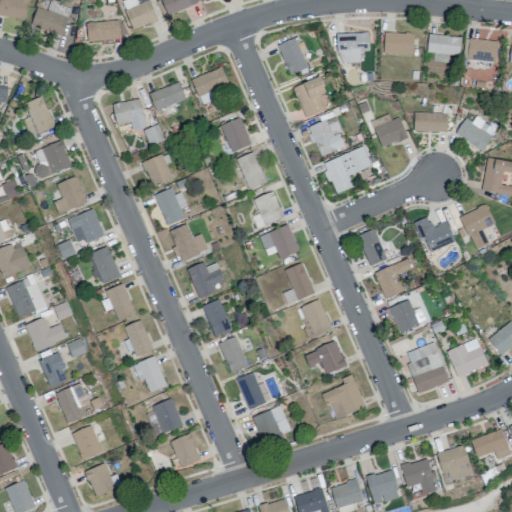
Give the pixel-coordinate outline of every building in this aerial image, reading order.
[(0,0),(0,16),(24,21),(27,0),(0,0)] [(123,0),(121,1),(132,30),(157,20),(148,0),(147,0),(137,4),(135,0),(123,0)] [(160,0),(166,16),(196,4),(194,0),(160,0)] [(61,35),(70,9),(49,2),(46,11),(36,7),(30,25),(61,35)] [(123,19),(85,25),(87,42),(126,37),(123,19)] [(412,55),(413,33),(384,32),(383,54),(412,55)] [(342,63),(360,62),(359,52),(368,51),(368,33),(336,34),(336,52),(342,52),(342,63)] [(426,53),(433,53),(432,62),(447,62),(447,55),(459,56),(460,37),(427,35),(426,53)] [(276,45),(289,75),(307,68),(294,38),(276,45)] [(463,61),(496,62),(497,41),(464,39),(463,61)] [(198,80),(226,68),(233,84),(205,97),(198,80)] [(324,92),(320,78),(293,86),(302,117),(324,111),(319,94),(324,92)] [(154,95),(182,82),(190,99),(162,111),(154,95)] [(212,100),(210,93),(198,96),(200,104),(212,100)] [(24,103),(30,117),(22,121),(29,137),(53,127),(41,96),(24,103)] [(116,125),(130,122),(132,130),(146,127),(139,98),(111,105),(116,125)] [(445,132),(446,113),(413,112),(413,131),(445,132)] [(390,120),(388,114),(370,121),(381,148),(407,137),(398,117),(390,120)] [(454,133),(482,151),(497,128),(476,114),(471,122),(465,118),(454,133)] [(321,157),(346,145),(332,116),(307,128),(321,157)] [(244,119),(225,127),(235,153),(255,146),(244,119)] [(163,140),(157,124),(142,130),(149,146),(163,140)] [(66,142),(46,149),(57,176),(76,168),(66,142)] [(322,163),(334,194),(353,187),(348,175),(371,166),(363,146),(322,163)] [(165,156),(145,164),(156,190),(175,183),(165,156)] [(260,156),(241,164),(251,190),(271,183),(260,156)] [(481,191),(511,195),(511,187),(500,185),(502,172),(511,173),(511,161),(485,158),(481,191)] [(80,178),(60,186),(71,212),(90,205),(80,178)] [(0,182),(0,199),(14,199),(14,182),(0,182)] [(173,195),(171,188),(154,194),(165,225),(183,219),(180,209),(186,207),(181,192),(173,195)] [(278,193),(259,200),(269,227),(289,219),(278,193)] [(96,209),(76,216),(87,243),(106,236),(96,209)] [(418,241),(424,239),(427,251),(453,243),(447,221),(430,226),(428,218),(413,222),(418,241)] [(0,241),(11,237),(4,221),(0,222),(0,241)] [(292,225),(273,233),(283,259),(303,252),(292,225)] [(202,255),(190,226),(174,233),(187,262),(202,255)] [(391,261),(378,232),(363,239),(375,268),(391,261)] [(60,259),(74,254),(70,240),(56,245),(60,259)] [(20,246),(13,249),(10,243),(0,247),(0,273),(2,278),(30,266),(20,246)] [(123,277),(110,248),(95,255),(107,284),(123,277)] [(384,299),(404,291),(398,274),(410,269),(406,259),(373,272),(384,299)] [(218,292),(206,263),(190,270),(203,299),(218,292)] [(318,293),(305,264),(290,270),(302,299),(318,293)] [(38,312),(25,283),(10,289),(22,318),(38,312)] [(139,314),(127,285),(111,292),(124,321),(139,314)] [(235,329),(223,300),(207,307),(220,336),(235,329)] [(389,307),(397,332),(418,326),(410,300),(389,307)] [(58,320),(71,314),(66,301),(52,307),(58,320)] [(335,331),(322,302),(307,308),(320,337),(335,331)] [(60,323),(48,328),(45,317),(24,324),(33,351),(66,339),(60,323)] [(156,349),(144,321),(128,327),(141,356),(156,349)] [(500,356),(511,346),(511,323),(510,321),(487,339),(500,356)] [(66,343),(71,358),(85,352),(80,338),(66,343)] [(250,367),(238,338),(222,345),(235,374),(250,367)] [(486,365),(476,339),(445,350),(455,376),(486,365)] [(339,340),(320,348),(330,375),(350,367),(339,340)] [(405,352),(409,363),(407,364),(417,393),(448,382),(433,342),(405,352)] [(49,388),(68,380),(56,352),(37,361),(49,388)] [(169,387),(157,358),(142,365),(154,394),(169,387)] [(268,402),(255,373),(240,380),(252,409),(268,402)] [(354,374),(344,378),(347,384),(324,394),(329,404),(332,402),(340,419),(370,408),(354,374)] [(88,403),(79,383),(53,394),(67,424),(83,417),(79,407),(88,403)] [(174,399),(155,406),(165,433),(185,426),(174,399)] [(284,438),(272,409),(256,416),(269,445),(284,438)] [(149,420),(154,436),(160,434),(155,418),(149,420)] [(93,426),(74,433),(84,460),(104,453),(93,426)] [(469,441),(476,458),(493,451),(496,459),(510,454),(500,429),(469,441)] [(193,435),(173,442),(184,469),(203,462),(193,435)] [(435,453),(442,475),(447,473),(449,480),(472,474),(463,445),(435,453)] [(399,466),(406,488),(418,484),(422,495),(435,491),(432,479),(433,478),(427,458),(399,466)] [(107,463),(87,471),(97,498),(117,490),(107,463)] [(372,504),(398,497),(390,470),(365,477),(372,504)] [(359,479),(333,488),(339,509),(366,501),(359,479)] [(25,481),(6,489),(14,511),(24,511),(36,508),(25,481)] [(324,490),(298,498),(302,511),(327,511),(331,511),(324,490)] [(292,511),(289,499),(262,507),(263,511),(292,511)]
